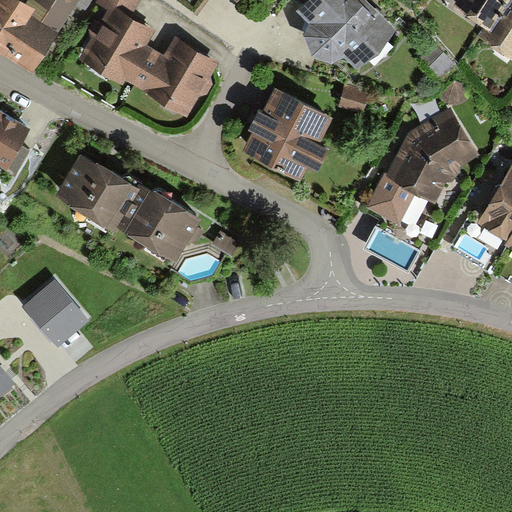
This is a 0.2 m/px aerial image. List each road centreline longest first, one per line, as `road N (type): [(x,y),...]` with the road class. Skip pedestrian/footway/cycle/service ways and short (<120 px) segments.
road 1 (residential): [(330,289),(329,248),(299,217),(0,61)]
road 2 (residential): [(330,289),(197,315),(99,362),(0,444)]
road 3 (residential): [(511,313),(417,292),(330,289)]
